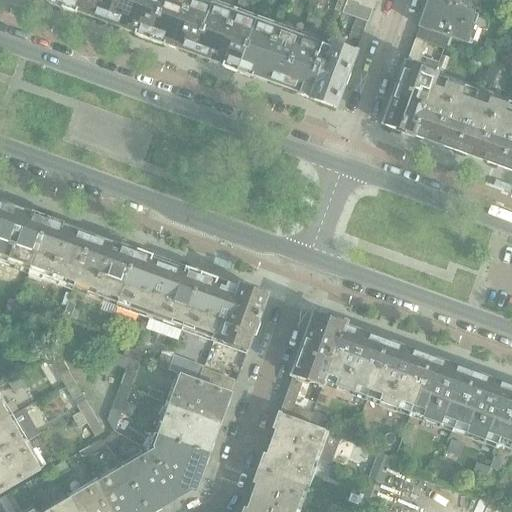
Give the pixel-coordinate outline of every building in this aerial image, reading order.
[(62,9),(65,0),(42,0),(47,2),(47,4),(62,9)] [(106,23),(113,0),(65,0),(62,9),(76,14),(77,12),(106,23)] [(149,41),(164,0),(113,0),(106,23),(135,33),(134,36),(149,41)] [(194,55),(211,8),(191,1),(190,0),(164,0),(149,41),(164,46),(165,44),(194,55)] [(243,9),(246,1),(244,0),(238,0),(236,6),(243,9)] [(367,22),(371,11),(340,0),(337,0),(334,10),(356,18),(367,22)] [(340,0),(371,11),(374,0),(340,0)] [(475,15),(458,9),(434,0),(430,0),(420,27),(449,38),(468,45),(475,26),(471,24),(475,15)] [(434,0),(458,9),(461,0),(434,0)] [(510,9),(511,2),(511,0),(504,0),(502,6),(510,9)] [(237,73),(256,20),(213,4),(211,8),(194,55),(223,65),(222,68),(237,73)] [(282,87),(300,36),(300,35),(303,26),(287,20),(290,11),(285,9),(281,21),(282,21),(279,28),(256,20),(237,73),(252,78),(253,76),(282,87)] [(356,18),(354,24),(365,28),(367,22),(356,18)] [(354,24),(352,30),(363,34),(365,28),(354,24)] [(445,50),(449,38),(420,27),(411,52),(421,56),(426,43),(445,50)] [(352,30),(350,36),(361,40),(363,34),(352,30)] [(335,109),(356,53),(330,43),(329,46),(300,36),(282,87),(307,96),(306,98),(335,109)] [(494,52),(497,43),(486,40),(483,48),(494,52)] [(413,136),(434,79),(439,64),(421,57),(421,56),(411,52),(384,126),(399,131),(398,132),(413,137),(413,136)] [(455,151),(477,95),(434,79),(413,136),(422,139),(425,138),(442,144),(444,147),(455,151)] [(498,167),(511,132),(511,107),(477,95),(455,151),(466,155),(469,154),(486,160),(487,163),(498,167)] [(511,132),(498,167),(510,171),(511,169),(511,132)] [(0,259),(29,271),(48,218),(33,212),(31,216),(0,205),(0,259)] [(119,303),(137,251),(121,245),(120,248),(63,228),(64,224),(48,218),(29,271),(74,287),(119,303)] [(183,327),(202,274),(186,268),(185,272),(152,260),(153,256),(137,251),(119,303),(183,327)] [(247,351),(266,300),(267,297),(240,287),(239,289),(234,287),(234,286),(229,285),(229,286),(228,285),(227,287),(216,283),(218,280),(202,274),(183,327),(215,338),(247,351)] [(66,306),(71,295),(66,293),(62,305),(66,306)] [(70,321),(75,305),(68,303),(62,319),(70,321)] [(323,385),(344,326),(345,325),(330,320),(316,315),(294,374),(305,378),(323,385)] [(366,396),(386,341),(376,337),(374,337),(371,338),(355,332),(353,329),(344,326),(323,385),(325,385),(326,382),(366,396)] [(410,412),(429,357),(418,353),(415,354),(398,348),(397,345),(386,341),(366,396),(410,412)] [(63,353),(65,347),(55,343),(53,349),(63,353)] [(135,358),(137,351),(126,347),(124,354),(135,358)] [(60,358),(63,353),(53,349),(49,359),(60,358)] [(102,361),(106,351),(101,349),(97,359),(102,361)] [(107,363),(111,352),(106,351),(102,361),(107,363)] [(112,365),(116,354),(111,352),(107,363),(112,365)] [(118,367),(121,356),(116,354),(112,365),(118,367)] [(167,371),(172,358),(162,354),(157,368),(167,371)] [(122,368),(130,359),(121,356),(118,367),(122,368)] [(453,427),(473,373),(462,369),(459,370),(442,364),(440,361),(429,357),(410,412),(453,427)] [(63,363),(60,358),(49,359),(49,360),(54,368),(63,363)] [(187,366),(186,365),(184,363),(182,361),(173,358),(170,367),(185,373),(187,368),(187,366)] [(133,366),(139,363),(133,360),(130,359),(122,368),(126,370),(133,366)] [(57,373),(66,368),(63,363),(54,368),(57,373)] [(136,372),(139,363),(133,366),(126,370),(124,374),(136,372)] [(59,378),(69,372),(66,368),(57,373),(59,378)] [(228,395),(233,381),(202,370),(196,384),(228,395)] [(62,382),(71,377),(69,372),(59,378),(62,382)] [(133,381),(136,372),(124,374),(123,377),(133,381)] [(497,443),(511,401),(511,387),(505,385),(502,386),(486,380),(484,377),(473,373),(453,427),(497,443)] [(313,414),(294,407),(305,378),(294,374),(280,414),(309,425),(313,414)] [(65,387),(74,381),(73,379),(71,377),(62,382),(64,385),(65,387)] [(131,386),(133,381),(123,377),(121,382),(131,386)] [(212,441),(217,429),(224,408),(227,407),(230,400),(228,397),(229,395),(228,395),(196,384),(179,377),(157,435),(209,454),(208,453),(211,451),(214,444),(212,441)] [(68,391),(77,386),(74,381),(65,387),(68,391)] [(18,390),(13,382),(0,389),(0,390),(4,398),(18,390)] [(130,388),(131,386),(121,382),(120,385),(119,387),(129,391),(130,388)] [(70,396),(80,391),(77,386),(68,391),(70,396)] [(127,396),(129,391),(119,387),(118,393),(127,396)] [(73,401),(82,395),(80,391),(70,396),(73,401)] [(125,401),(127,396),(118,393),(116,398),(125,401)] [(76,405),(85,400),(82,395),(73,401),(76,405)] [(124,406),(125,401),(116,398),(114,403),(124,406)] [(78,410),(88,404),(85,400),(76,405),(78,410)] [(0,423),(10,418),(0,401),(0,423)] [(511,448),(511,401),(497,443),(511,448)] [(122,412),(124,406),(114,403),(112,408),(122,412)] [(133,417),(137,406),(127,403),(123,413),(133,417)] [(81,414),(91,409),(88,404),(78,410),(80,413),(81,414)] [(121,413),(122,412),(112,408),(111,410),(110,413),(120,417),(121,413)] [(84,419),(93,414),(91,409),(81,414),(84,419)] [(86,423),(84,419),(81,414),(80,413),(72,418),(79,429),(87,424),(86,423)] [(118,422),(120,417),(110,413),(108,418),(118,422)] [(87,424),(96,418),(93,414),(84,419),(86,423),(87,424)] [(306,486),(315,459),(325,431),(309,425),(280,414),(275,429),(277,430),(267,458),(264,457),(260,470),(306,486)] [(29,451),(25,443),(10,418),(0,423),(0,493),(46,466),(35,448),(29,451)] [(89,428),(99,423),(96,418),(87,424),(89,428)] [(114,432),(118,422),(108,418),(107,421),(114,432)] [(92,433),(101,427),(99,423),(89,428),(92,433)] [(409,442),(414,428),(407,425),(401,439),(409,442)] [(95,438),(104,432),(101,427),(92,433),(95,438)] [(32,441),(42,434),(39,428),(28,435),(32,441)] [(357,428),(353,439),(367,444),(371,433),(357,428)] [(120,443),(112,433),(103,441),(111,451),(120,443)] [(194,490),(203,467),(206,465),(208,458),(207,455),(209,454),(157,435),(153,446),(157,452),(125,470),(148,511),(157,511),(161,510),(162,507),(191,489),(194,490)] [(106,448),(101,440),(89,447),(94,455),(106,448)] [(382,485),(390,459),(378,455),(369,480),(382,485)] [(498,472),(502,460),(494,457),(490,469),(498,472)] [(70,471),(64,462),(52,468),(58,478),(70,471)] [(148,511),(125,470),(72,501),(77,511),(148,511)] [(296,511),(306,486),(260,470),(255,483),(258,484),(248,511),(245,511),(244,511),(296,511)] [(373,510),(382,485),(369,480),(360,505),(373,510)] [(37,492),(30,482),(26,484),(32,495),(37,492)] [(14,511),(6,496),(0,499),(0,503),(4,511),(14,511)] [(77,511),(72,501),(52,511),(77,511)]
